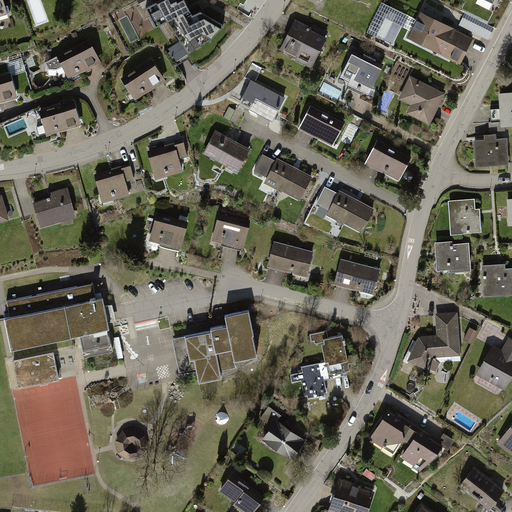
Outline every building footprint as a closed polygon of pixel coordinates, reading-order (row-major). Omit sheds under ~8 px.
[(184,0),(161,0),(145,8),(151,17),(157,14),(162,24),(168,22),(180,41),(185,39),(190,47),(200,41),(202,44),(212,38),(224,25),(201,12),(193,16),(184,0)] [(426,16),(415,43),(469,63),(479,37),(426,16)] [(299,28),(285,52),(316,70),(333,40),(318,31),(315,37),(299,28)] [(91,44),(61,59),(72,80),(101,64),(91,44)] [(358,56),(347,81),(380,95),(391,70),(358,56)] [(158,64),(129,79),(140,100),(169,84),(158,64)] [(11,80),(0,84),(0,108),(19,102),(11,80)] [(412,82),(403,102),(416,108),(413,114),(440,127),(452,100),(412,82)] [(257,88),(247,106),(280,124),(290,106),(257,88)] [(511,91),(499,93),(501,126),(511,125),(511,91)] [(75,101),(44,112),(52,134),(83,122),(75,101)] [(313,112),(303,130),(336,148),(346,130),(313,112)] [(474,139),(476,165),(509,163),(508,137),(497,137),(497,133),(485,134),(485,138),(474,139)] [(219,138),(210,157),(245,172),(253,153),(219,138)] [(378,145),(369,167),(409,182),(417,160),(378,145)] [(172,159),(155,163),(160,185),(185,179),(182,168),(194,165),(190,148),(171,152),(172,159)] [(266,159),(259,174),(273,180),(270,187),(305,203),(315,182),(266,159)] [(119,180),(102,184),(107,206),(132,200),(129,189),(141,186),(137,169),(118,173),(119,180)] [(70,194),(39,203),(46,230),(77,221),(70,194)] [(449,200),(451,233),(481,231),(480,208),(476,208),(475,198),(449,200)] [(341,199),(335,218),(371,230),(378,211),(341,199)] [(6,200),(0,201),(0,228),(12,226),(6,200)] [(225,218),(215,242),(245,253),(254,229),(225,218)] [(160,223),(154,243),(187,253),(193,233),(160,223)] [(435,241),(437,269),(449,268),(449,271),(471,269),(469,242),(453,243),(452,240),(435,241)] [(279,246),(272,270),(308,282),(316,258),(279,246)] [(482,264),(483,294),(511,292),(511,267),(506,268),(506,263),(482,264)] [(344,264),(337,290),(378,301),(385,275),(344,264)] [(93,283),(7,301),(10,316),(4,317),(11,349),(79,334),(84,357),(113,350),(109,328),(103,297),(96,298),(93,283)] [(106,304),(110,320),(118,318),(113,302),(106,304)] [(211,330),(172,338),(179,372),(196,368),(199,381),(222,376),(220,369),(236,366),(235,360),(257,355),(253,334),(254,334),(249,310),(225,314),(227,324),(211,327),(211,330)] [(419,335),(408,359),(436,372),(441,361),(461,360),(458,311),(435,313),(437,334),(419,335)] [(478,331),(470,327),(464,339),(472,344),(478,331)] [(308,386),(308,399),(331,399),(331,377),(352,376),(351,334),(330,334),(331,368),(307,369),(307,378),(296,378),(296,386),(308,386)] [(492,344),(476,374),(505,389),(511,376),(511,337),(509,336),(502,349),(492,344)] [(395,415),(376,441),(387,451),(405,449),(414,438),(418,441),(411,462),(423,469),(435,460),(444,448),(395,415)] [(278,417),(259,440),(289,465),(308,441),(278,417)] [(135,430),(125,432),(119,440),(121,451),(129,457),(139,455),(146,446),(144,436),(135,430)] [(442,441),(453,444),(455,435),(445,432),(442,441)] [(511,436),(503,447),(511,454),(511,436)] [(480,471),(466,488),(495,511),(509,496),(480,471)] [(235,479),(225,492),(240,504),(238,506),(245,511),(256,511),(262,504),(247,493),(249,490),(235,479)] [(343,486),(333,511),(372,511),(377,499),(343,486)]
